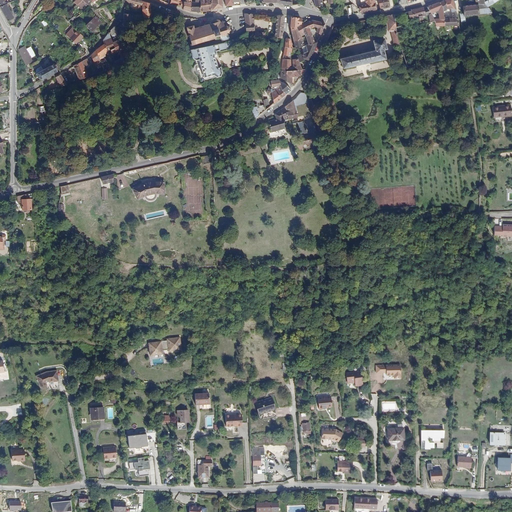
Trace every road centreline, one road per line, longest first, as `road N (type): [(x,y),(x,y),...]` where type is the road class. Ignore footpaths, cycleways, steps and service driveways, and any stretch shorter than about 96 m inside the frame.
road 1 (residential): [(85,486),(511,494)]
road 2 (tertiary): [(332,20),(301,84),(237,137),(14,189)]
road 3 (residential): [(85,486),(69,398),(86,383),(112,378),(147,348)]
road 4 (residential): [(305,13),(244,9),(200,17),(145,0)]
road 5 (residential): [(13,96),(88,55),(125,0)]
